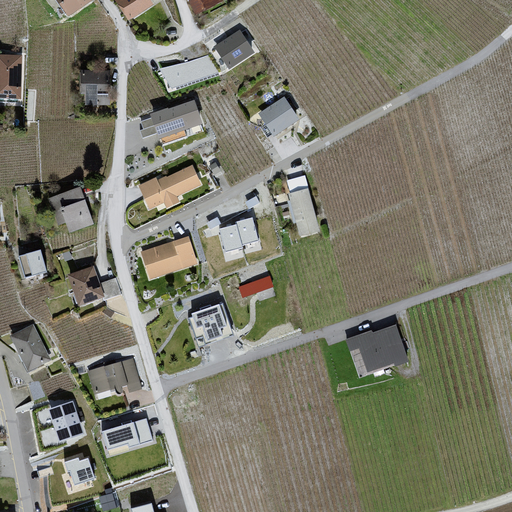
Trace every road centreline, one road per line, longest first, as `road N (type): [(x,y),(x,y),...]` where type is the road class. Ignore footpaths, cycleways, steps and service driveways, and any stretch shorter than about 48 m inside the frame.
road 1 (unclassified): [(119,242),(439,82),(511,30)]
road 2 (track): [(511,264),(158,390)]
road 3 (unclassified): [(192,511),(119,242)]
road 4 (residential): [(123,52),(119,242)]
road 5 (residential): [(26,511),(0,372)]
